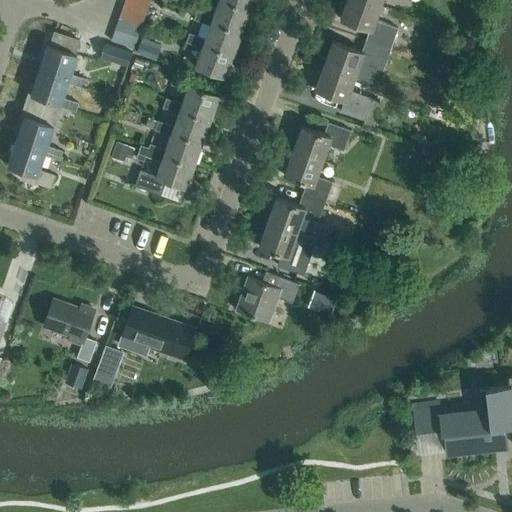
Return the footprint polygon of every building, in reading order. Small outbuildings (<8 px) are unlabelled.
[(139,0),(125,0),(123,7),(145,15),(149,3),(139,0)] [(196,13),(242,30),(250,7),(230,0),(214,0),(218,1),(213,15),(197,10),(196,13)] [(366,0),(346,0),(340,18),(369,28),(366,39),(390,48),(398,27),(376,19),(381,5),(366,0)] [(145,15),(123,7),(119,18),(141,26),(145,15)] [(188,36),(234,52),(242,30),(196,13),(194,18),(210,24),(205,38),(189,32),(188,36)] [(119,18),(115,29),(137,37),(141,26),(119,18)] [(137,37),(115,29),(111,39),(134,47),(137,37)] [(68,82),(83,87),(86,78),(71,73),(77,54),(75,53),(79,41),(53,33),(49,44),(48,44),(40,68),(69,78),(68,82)] [(226,75),(234,52),(188,36),(186,41),(202,46),(195,65),(226,75)] [(332,40),(324,64),(355,75),(371,81),(376,67),(383,69),(390,48),(366,39),(362,50),(332,40)] [(161,48),(140,41),(137,52),(157,59),(161,48)] [(132,52),(106,43),(101,58),(127,66),(132,52)] [(144,61),(135,58),(133,66),(141,69),(144,61)] [(324,64),(315,88),(344,99),(340,110),(365,119),(373,97),(350,89),(355,75),(324,64)] [(60,106),(76,111),(78,102),(63,97),(68,82),(69,78),(40,68),(24,115),(39,120),(46,97),(61,102),(60,106)] [(180,106),(211,117),(219,94),(190,84),(191,80),(174,75),(171,83),(187,89),(182,103),(180,106)] [(179,112),(174,125),(172,129),(203,139),(211,117),(180,106),(182,103),(166,97),(166,98),(155,94),(152,103),(163,106),(179,112)] [(44,153),(60,159),(63,150),(47,145),(60,106),(61,102),(46,97),(39,120),(24,115),(16,140),(45,150),(44,153)] [(170,134),(165,148),(164,151),(195,162),(203,139),(172,129),(174,125),(158,120),(157,121),(148,118),(145,125),(155,128),(155,129),(170,134)] [(293,149),(322,160),(328,144),(344,149),(351,129),(328,121),(324,133),(302,125),(293,149)] [(35,181),(50,187),(55,174),(39,169),(44,153),(45,150),(16,140),(8,165),(23,170),(20,177),(34,181),(33,182),(35,183),(35,181)] [(136,147),(116,141),(112,157),(125,161),(125,159),(132,161),(136,147)] [(164,151),(165,148),(150,142),(148,148),(141,146),(137,158),(144,160),(145,156),(161,161),(156,174),(140,169),(135,185),(161,194),(167,179),(187,186),(195,162),(164,151)] [(317,175),(322,160),(293,149),(284,174),(307,181),(303,193),(325,201),(332,181),(317,175)] [(318,221),(325,201),(303,193),(299,204),(276,196),(268,220),(297,230),(303,215),(318,221)] [(315,237),(297,230),(268,220),(259,245),(281,253),(277,264),(302,272),(315,237)] [(275,285),(248,275),(236,309),(269,321),(278,296),(292,302),(299,282),(279,275),(275,285)] [(334,282),(319,277),(316,285),(332,290),(334,282)] [(314,289),(308,305),(309,306),(331,314),(337,298),(337,297),(314,289)] [(95,309),(80,304),(79,308),(53,299),(44,323),(70,333),(68,337),(82,342),(77,356),(89,360),(97,340),(85,336),(95,309)] [(122,334),(119,344),(146,354),(150,344),(186,357),(196,329),(173,321),(172,323),(131,309),(122,334)] [(252,349),(244,334),(228,342),(239,362),(248,357),(246,353),(252,349)] [(106,344),(93,380),(111,386),(124,350),(106,344)] [(73,363),(67,382),(81,387),(88,369),(73,363)] [(511,376),(509,377),(510,385),(486,387),(488,409),(441,414),(440,403),(425,404),(425,408),(413,410),(415,431),(441,428),(441,433),(445,432),(447,452),(505,445),(506,448),(508,447),(501,427),(511,425),(511,376)]
